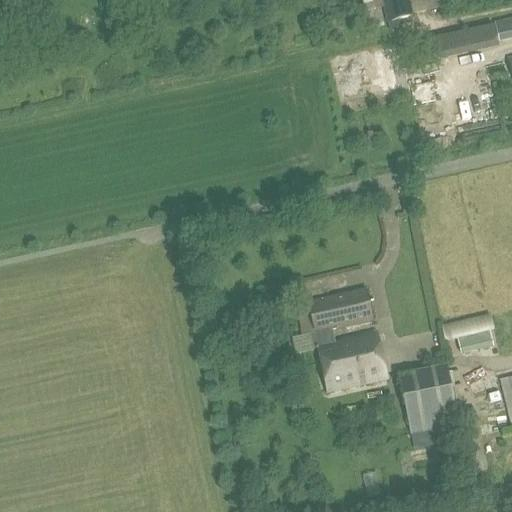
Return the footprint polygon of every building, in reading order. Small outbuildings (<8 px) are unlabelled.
[(383,9),(381,0),(360,0),(364,13),(380,9),(383,9)] [(409,0),(381,0),(383,9),(387,23),(413,17),(409,0)] [(511,23),(496,27),(499,42),(511,39),(511,23)] [(431,34),(421,35),(422,53),(432,52),(431,34)] [(375,335),(335,344),(332,332),(372,322),(365,290),(306,303),(309,313),(297,316),(301,337),(313,334),(316,349),(317,349),(328,393),(385,379),(375,335)] [(495,345),(491,329),(457,337),(461,353),(495,345)] [(398,376),(410,437),(458,426),(446,367),(398,376)] [(466,376),(471,393),(497,387),(493,370),(466,376)] [(463,453),(473,452),(471,431),(461,432),(463,453)]
